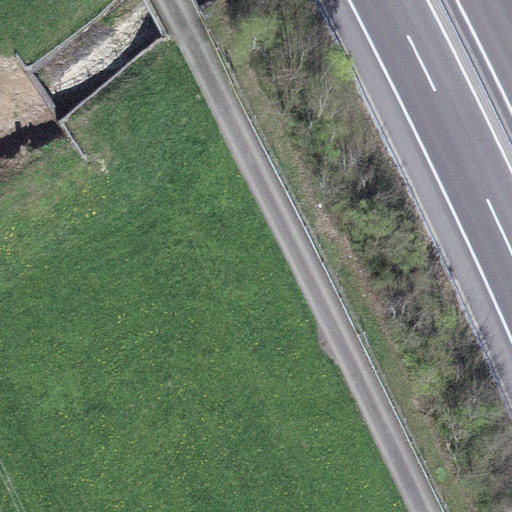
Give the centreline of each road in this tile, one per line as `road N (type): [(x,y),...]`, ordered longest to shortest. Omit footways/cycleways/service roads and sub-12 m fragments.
road 1 (track): [(425,511),(175,0)]
road 2 (motorway): [(388,0),(511,251)]
